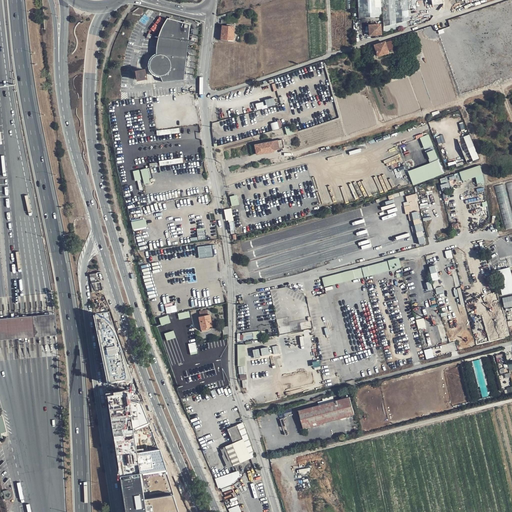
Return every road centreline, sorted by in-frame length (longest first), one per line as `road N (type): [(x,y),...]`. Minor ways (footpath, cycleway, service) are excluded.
road 1 (primary): [(217,511),(142,330),(96,171),(89,89),(103,6)]
road 2 (motorway): [(81,511),(71,341),(14,0)]
road 3 (motorway): [(0,48),(45,484)]
road 4 (residential): [(205,97),(497,0)]
road 5 (primary): [(96,225),(201,511)]
road 6 (unclassified): [(96,225),(85,307),(117,511)]
road 7 (unclassified): [(246,412),(511,342)]
road 8 (unclassified): [(262,463),(511,400)]
road 9 (unknown): [(121,150),(291,113)]
road 10 (unclassified): [(205,97),(229,269)]
road 11 (unknown): [(415,354),(392,278),(380,287),(394,341),(406,352)]
road 12 (unknown): [(280,277),(436,243)]
road 13 (motorway): [(0,338),(45,484)]
road 14 (unclassified): [(246,412),(233,368),(229,269)]
road 15 (primary): [(50,0),(68,121)]
road 16 (primary): [(63,0),(68,121)]
